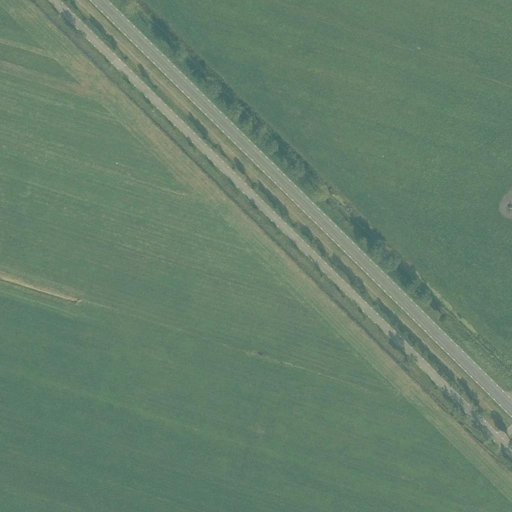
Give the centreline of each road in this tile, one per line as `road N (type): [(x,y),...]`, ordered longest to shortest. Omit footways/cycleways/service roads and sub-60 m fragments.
road 1 (unclassified): [(54,0),(511,452)]
road 2 (primary): [(511,408),(99,0)]
